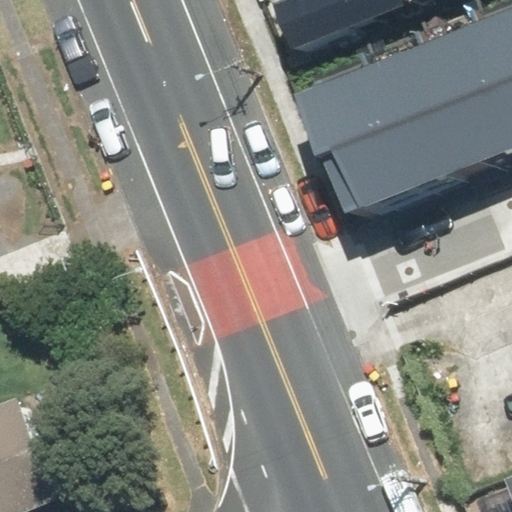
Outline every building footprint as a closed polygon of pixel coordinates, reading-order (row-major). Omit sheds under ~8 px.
[(272,0),(293,48),(408,0),(272,0)] [(511,1),(468,19),(511,127),(511,1)] [(511,155),(511,127),(468,19),(414,41),(467,173),(511,155)] [(467,173),(414,41),(359,63),(413,195),(467,173)] [(413,195),(359,63),(305,85),(358,217),(413,195)] [(31,402),(0,414),(0,511),(60,511),(73,507),(31,402)]
